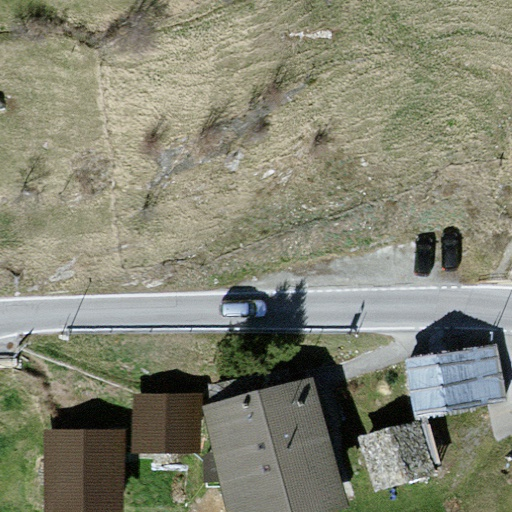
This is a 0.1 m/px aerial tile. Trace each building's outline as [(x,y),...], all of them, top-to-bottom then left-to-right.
[(466,354),(413,364),(422,411),(475,401),(466,354)] [(307,391),(210,410),(234,511),(285,511),(337,498),(307,391)] [(196,400),(138,399),(137,449),(195,450),(196,400)] [(416,426),(365,441),(378,485),(429,470),(416,426)] [(117,436),(48,436),(48,511),(116,511),(117,436)]
